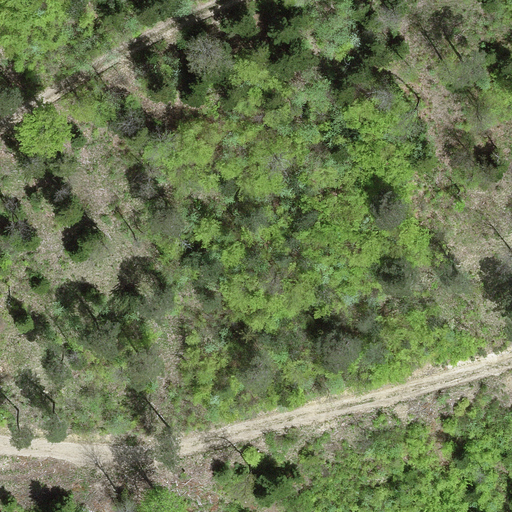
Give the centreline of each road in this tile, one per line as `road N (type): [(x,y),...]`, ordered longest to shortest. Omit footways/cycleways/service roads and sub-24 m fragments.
road 1 (track): [(0,446),(119,455),(182,448),(511,360)]
road 2 (track): [(0,130),(238,0)]
